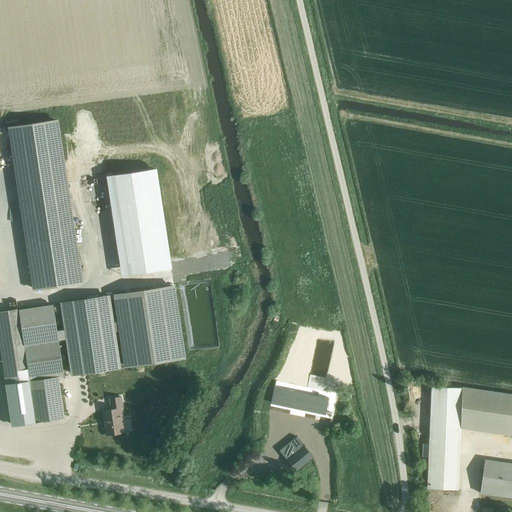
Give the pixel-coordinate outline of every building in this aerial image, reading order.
[(57,119),(9,126),(23,218),(71,210),(57,119)] [(155,170),(106,177),(120,264),(168,257),(155,170)] [(34,289),(81,282),(71,210),(23,218),(34,289)] [(119,322),(113,323),(115,332),(116,332),(120,330),(126,366),(184,357),(173,286),(115,296),(119,322)] [(109,296),(61,304),(65,329),(66,338),(72,374),(120,367),(115,332),(113,323),(109,296)] [(52,305),(19,310),(24,345),(58,339),(66,338),(65,329),(56,331),(52,305)] [(19,310),(0,312),(0,345),(0,348),(24,345),(19,310)] [(58,339),(24,345),(30,381),(58,377),(63,376),(58,339)] [(24,345),(0,348),(1,349),(6,384),(30,381),(24,345)] [(30,381),(6,384),(12,424),(20,423),(64,416),(58,377),(30,381)] [(426,489),(458,491),(461,426),(462,400),(463,388),(432,386),(426,489)] [(274,387),(271,401),(326,412),(326,411),(329,398),(275,387),(274,387)] [(461,426),(511,435),(511,394),(463,388),(462,400),(461,426)] [(106,435),(123,433),(120,408),(122,408),(121,397),(109,398),(110,409),(102,410),(106,435)] [(296,436),(279,450),(282,454),(287,460),(295,471),(313,457),(296,437),(296,436)] [(511,463),(485,460),(480,493),(511,497),(511,463)]
